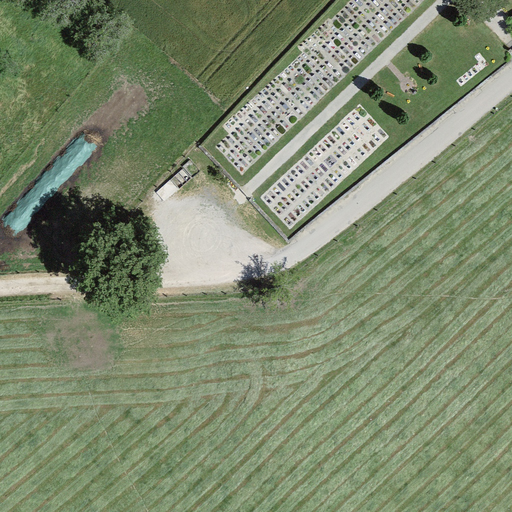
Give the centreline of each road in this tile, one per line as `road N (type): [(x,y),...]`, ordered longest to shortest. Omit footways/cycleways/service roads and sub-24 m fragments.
road 1 (residential): [(283,266),(511,74)]
road 2 (track): [(0,288),(150,285),(283,266)]
